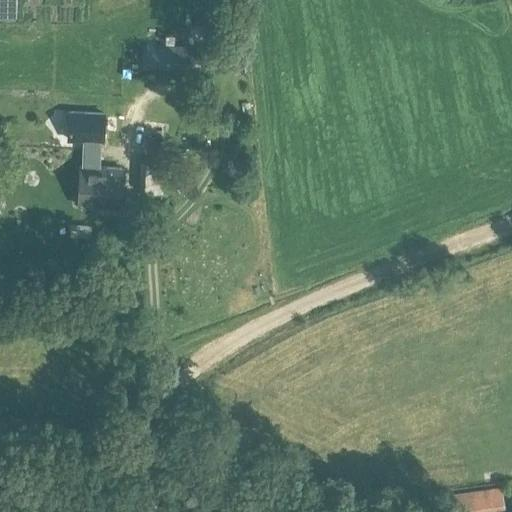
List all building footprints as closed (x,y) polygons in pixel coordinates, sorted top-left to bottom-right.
[(144,68),(200,68),(200,46),(144,46),(144,68)] [(70,114),(68,142),(84,142),(100,143),(102,143),(104,116),(70,114)] [(81,166),(79,205),(103,206),(120,207),(122,168),(99,167),(100,143),(84,142),(83,166),(81,166)] [(158,192),(159,161),(139,160),(138,191),(158,192)] [(448,511),(469,511),(501,507),(498,485),(446,495),(448,511)]
